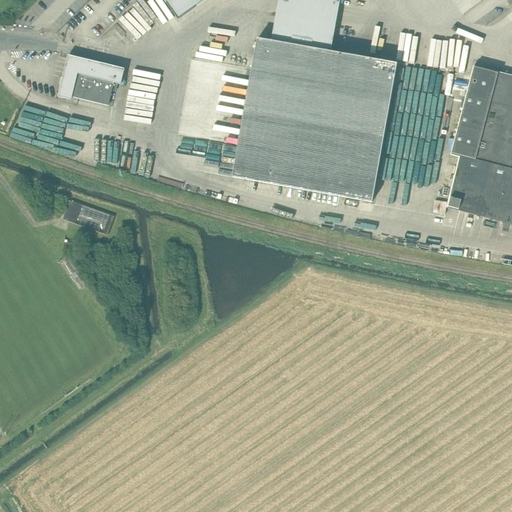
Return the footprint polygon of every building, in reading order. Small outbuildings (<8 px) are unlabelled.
[(48,0),(43,0),(24,17),(30,24),(53,4),(48,0)] [(164,0),(178,20),(205,0),(164,0)] [(278,0),(276,15),(271,42),(331,52),(336,25),(340,1),(332,0),(278,0)] [(385,9),(398,2),(397,0),(389,0),(382,4),(385,9)] [(404,22),(407,27),(420,20),(417,14),(404,22)] [(233,177),(372,202),(397,64),(331,52),(271,42),(257,39),(233,177)] [(125,69),(68,55),(58,97),(72,100),(73,97),(108,106),(113,86),(117,87),(118,83),(121,84),(125,69)] [(511,76),(475,66),(451,157),(458,159),(446,208),(511,224),(511,76)] [(5,87),(1,91),(9,98),(13,94),(5,87)] [(64,220),(75,224),(82,205),(70,201),(64,220)]
